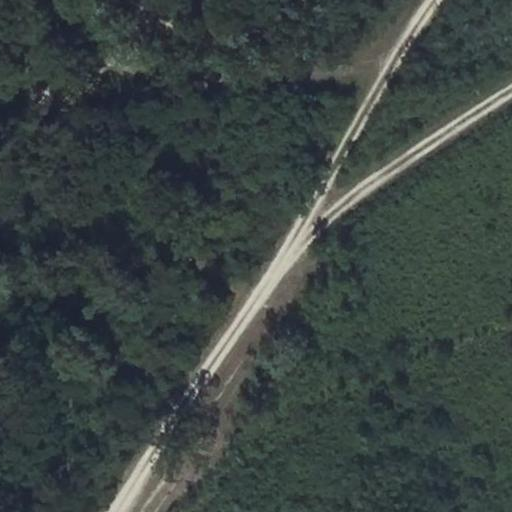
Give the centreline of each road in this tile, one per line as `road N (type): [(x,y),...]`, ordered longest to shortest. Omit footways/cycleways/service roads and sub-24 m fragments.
road 1 (track): [(113,511),(299,231),(438,0)]
road 2 (track): [(299,231),(511,95)]
road 3 (track): [(136,0),(156,22),(223,41),(311,0)]
